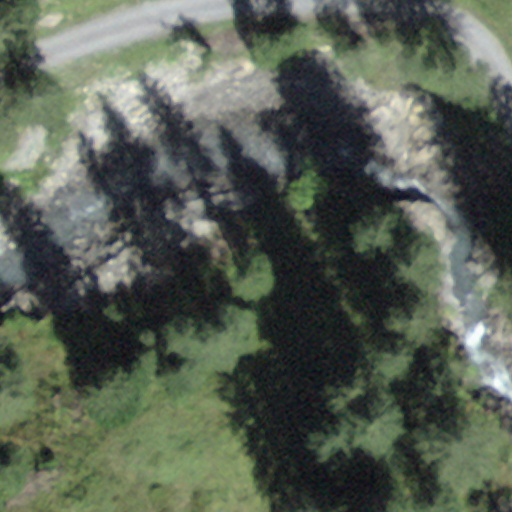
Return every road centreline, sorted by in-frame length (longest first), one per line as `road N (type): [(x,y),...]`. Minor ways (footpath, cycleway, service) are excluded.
road 1 (track): [(285,0),(123,28),(0,82)]
road 2 (track): [(511,109),(488,60),(415,11),(316,0)]
